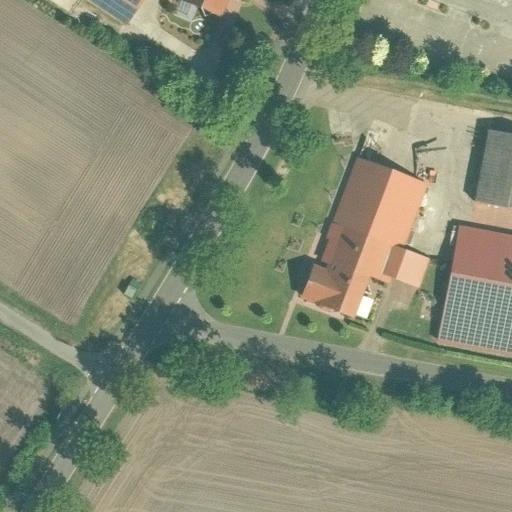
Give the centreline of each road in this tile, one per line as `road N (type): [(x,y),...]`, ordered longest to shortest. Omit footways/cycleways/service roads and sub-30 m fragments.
road 1 (residential): [(511,392),(177,330),(149,315)]
road 2 (tertiary): [(149,315),(344,0)]
road 3 (tertiary): [(37,511),(149,315)]
road 4 (track): [(110,384),(0,313)]
